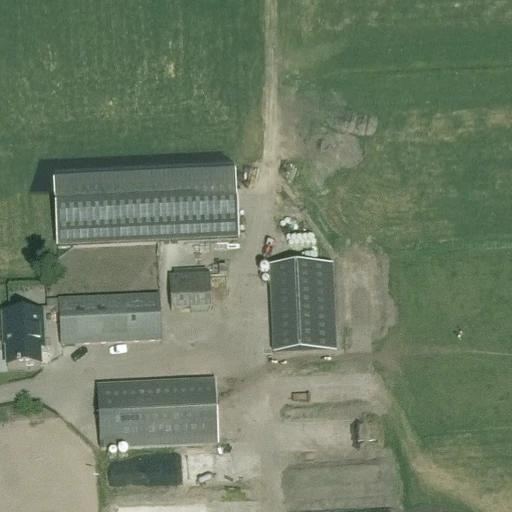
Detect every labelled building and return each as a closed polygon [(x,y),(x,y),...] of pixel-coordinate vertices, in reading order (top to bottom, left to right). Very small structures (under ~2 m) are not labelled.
[(234,162),(54,170),(58,250),(238,242),(234,162)] [(273,357),(337,354),(333,267),(270,269),(273,357)] [(172,313),(212,311),(210,276),(170,277),(172,313)] [(60,346),(161,343),(160,297),(58,302),(60,346)] [(44,352),(42,313),(2,315),(4,340),(6,340),(7,370),(40,369),(39,352),(44,352)] [(97,450),(214,446),(212,383),(95,387),(97,450)] [(285,408),(377,406),(376,387),(285,389),(285,408)] [(189,482),(189,467),(111,471),(112,485),(189,482)]
